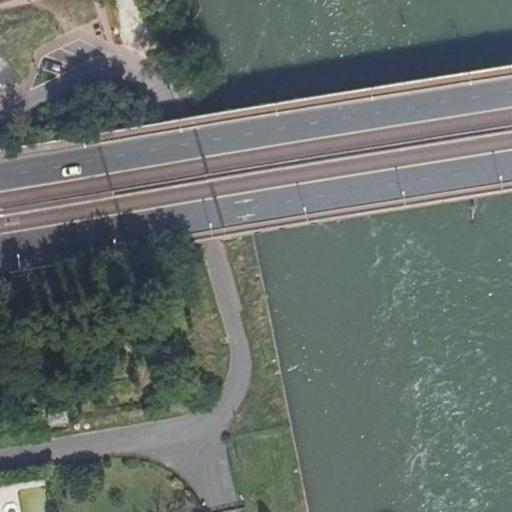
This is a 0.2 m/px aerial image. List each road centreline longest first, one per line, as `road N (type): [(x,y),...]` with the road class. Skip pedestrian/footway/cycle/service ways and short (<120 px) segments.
road 1 (residential): [(200,428),(229,401),(239,352),(152,84),(132,65),(111,63),(0,113)]
road 2 (primary): [(0,255),(511,172)]
road 3 (primary): [(511,95),(0,177)]
road 4 (residential): [(0,460),(200,428)]
